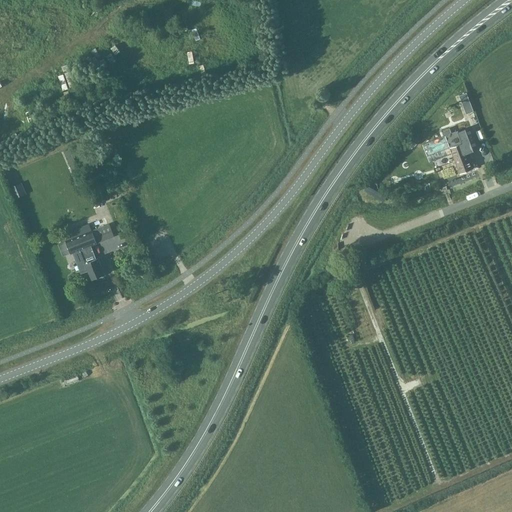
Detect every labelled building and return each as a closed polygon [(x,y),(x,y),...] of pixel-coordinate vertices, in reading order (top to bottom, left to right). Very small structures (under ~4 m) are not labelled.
[(466,93),(459,95),(466,114),(473,112),(466,93)] [(446,136),(422,145),(429,163),(453,153),(461,174),(473,169),(463,143),(463,141),(459,133),(458,130),(452,132),(450,127),(444,130),(446,136)] [(472,128),(459,133),(463,141),(475,137),(472,128)] [(414,136),(409,142),(414,146),(419,140),(414,136)] [(105,159),(97,162),(102,177),(110,174),(105,159)] [(17,186),(9,189),(13,199),(20,196),(17,186)] [(73,253),(91,246),(114,237),(109,224),(92,231),(89,225),(63,235),(66,241),(67,241),(72,254),(73,254),(73,253)] [(80,274),(88,271),(85,265),(86,264),(84,258),(94,254),(91,246),(73,253),(80,274)] [(85,265),(88,272),(91,281),(97,279),(103,277),(103,276),(105,275),(99,259),(97,260),(94,254),(84,258),(86,264),(85,265)]
